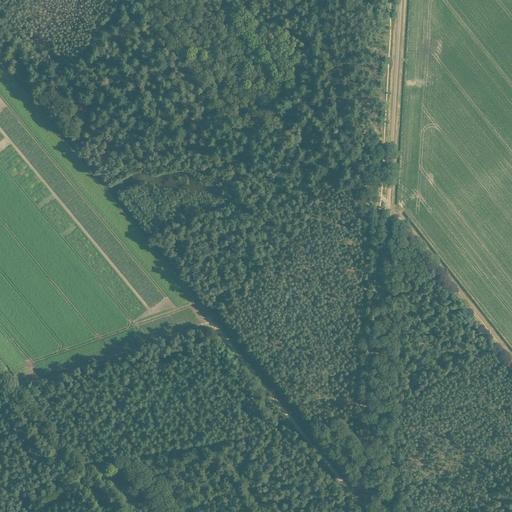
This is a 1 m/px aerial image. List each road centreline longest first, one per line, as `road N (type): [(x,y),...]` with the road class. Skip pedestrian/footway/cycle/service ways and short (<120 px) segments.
road 1 (unclassified): [(372,511),(400,0)]
road 2 (track): [(0,66),(289,418)]
road 3 (track): [(229,0),(495,341)]
road 4 (track): [(117,511),(0,374)]
road 5 (track): [(511,361),(495,341),(383,407),(378,397)]
road 6 (track): [(372,504),(356,497),(289,418)]
